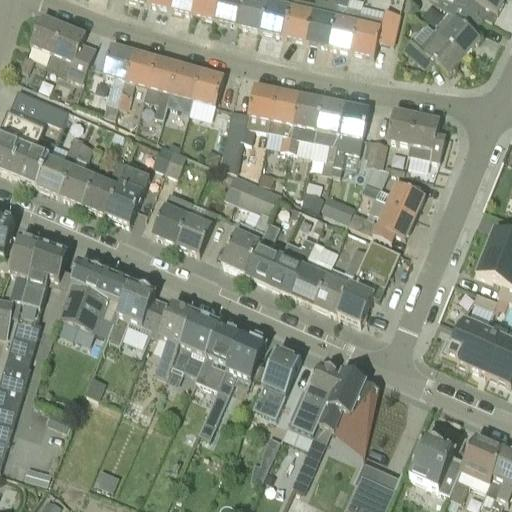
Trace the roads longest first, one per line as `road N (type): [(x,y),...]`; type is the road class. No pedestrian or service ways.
road 1 (residential): [(491,114),(285,78),(29,0)]
road 2 (residential): [(390,374),(0,207)]
road 3 (residential): [(390,374),(491,114)]
road 4 (residential): [(511,427),(390,374)]
